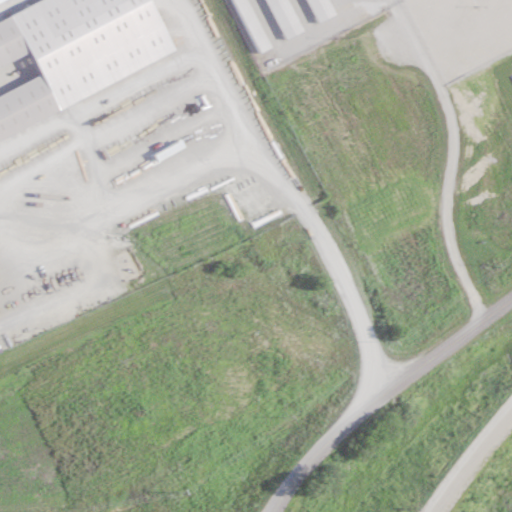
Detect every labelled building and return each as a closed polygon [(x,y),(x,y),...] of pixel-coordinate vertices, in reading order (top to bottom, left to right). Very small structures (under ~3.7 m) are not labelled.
[(273,47),(251,0),(235,0),(261,53),(273,47)] [(269,0),(287,40),(305,31),(290,0),(269,0)] [(308,0),(319,23),(337,15),(330,0),(308,0)] [(0,67),(30,54),(14,18),(0,24),(0,67)] [(0,140),(60,112),(43,76),(0,96),(0,140)]
